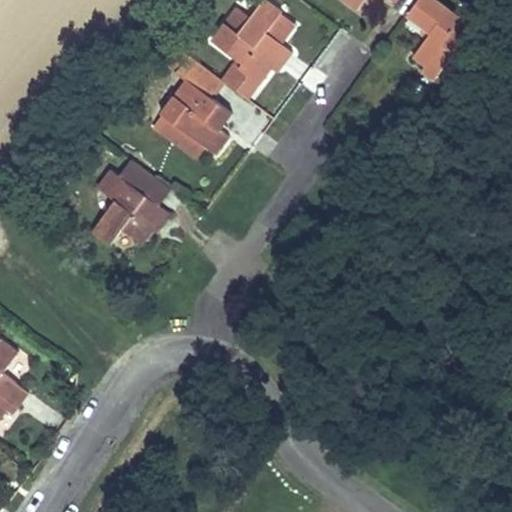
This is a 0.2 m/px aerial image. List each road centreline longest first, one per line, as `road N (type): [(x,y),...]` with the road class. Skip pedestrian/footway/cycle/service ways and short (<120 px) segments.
road 1 (residential): [(195,350),(229,255),(320,129)]
road 2 (residential): [(375,511),(227,363),(195,350)]
road 3 (residential): [(195,350),(140,374),(48,511)]
